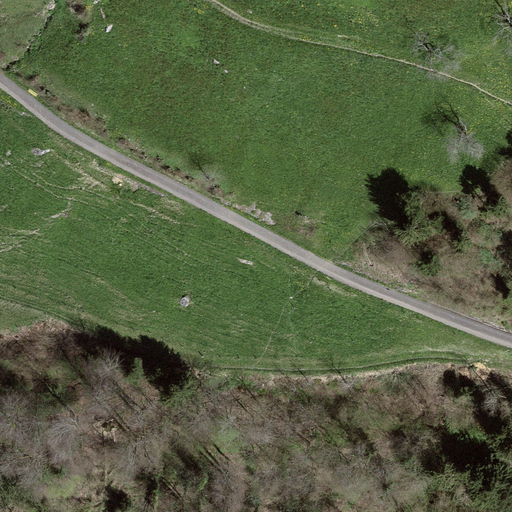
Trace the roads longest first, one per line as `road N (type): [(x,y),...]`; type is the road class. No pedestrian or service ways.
road 1 (track): [(0,78),(105,153),(354,282),(511,340)]
road 2 (track): [(511,364),(451,356),(221,368)]
road 3 (track): [(221,368),(199,367),(0,294)]
